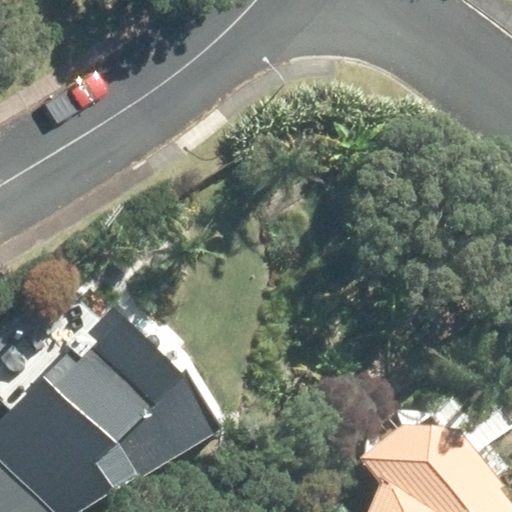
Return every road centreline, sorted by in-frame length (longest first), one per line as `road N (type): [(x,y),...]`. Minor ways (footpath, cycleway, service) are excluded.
road 1 (residential): [(262,0),(134,104),(0,184)]
road 2 (residential): [(511,110),(374,0)]
